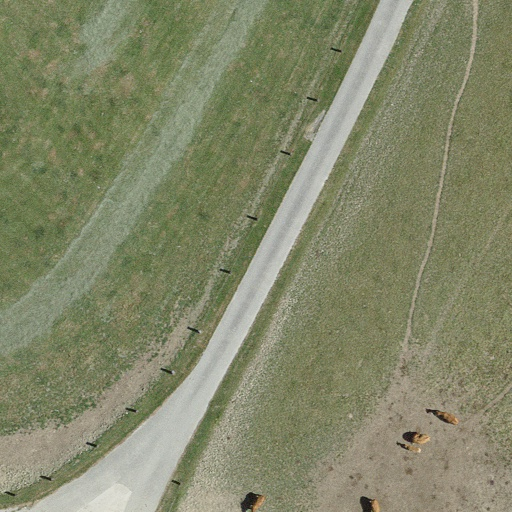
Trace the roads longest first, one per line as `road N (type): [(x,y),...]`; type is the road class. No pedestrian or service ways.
road 1 (track): [(36,511),(198,396),(395,0)]
road 2 (track): [(198,396),(145,511)]
